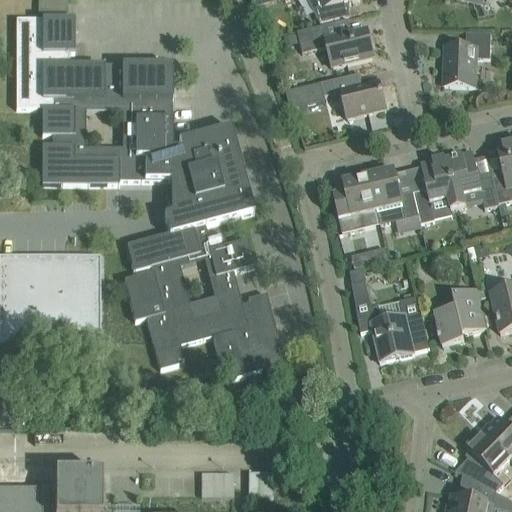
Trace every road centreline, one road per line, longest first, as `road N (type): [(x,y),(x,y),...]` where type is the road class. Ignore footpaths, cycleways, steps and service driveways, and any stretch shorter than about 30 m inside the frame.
road 1 (unknown): [(346,463),(86,462)]
road 2 (residential): [(350,415),(317,241),(293,164)]
road 3 (residential): [(293,164),(242,16)]
road 4 (residential): [(293,164),(426,131)]
road 5 (residential): [(426,131),(399,0)]
